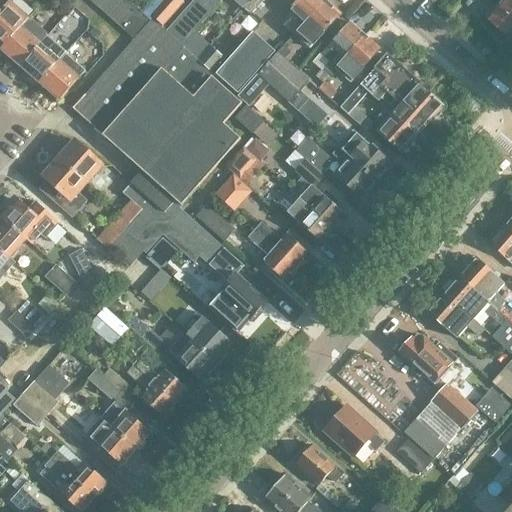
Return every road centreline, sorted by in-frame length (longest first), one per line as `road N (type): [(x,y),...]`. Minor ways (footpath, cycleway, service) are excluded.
road 1 (residential): [(182,511),(511,138)]
road 2 (residential): [(392,0),(511,106)]
